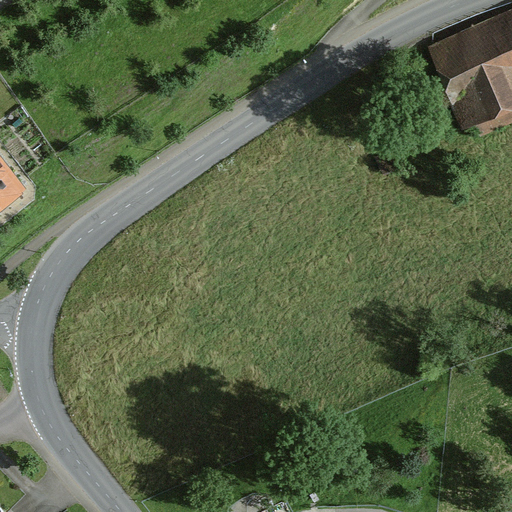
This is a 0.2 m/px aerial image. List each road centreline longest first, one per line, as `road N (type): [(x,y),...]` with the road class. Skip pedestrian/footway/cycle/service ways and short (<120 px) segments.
road 1 (tertiary): [(33,325),(51,273),(85,233),(370,48),(467,0)]
road 2 (unclassified): [(39,402),(119,511)]
